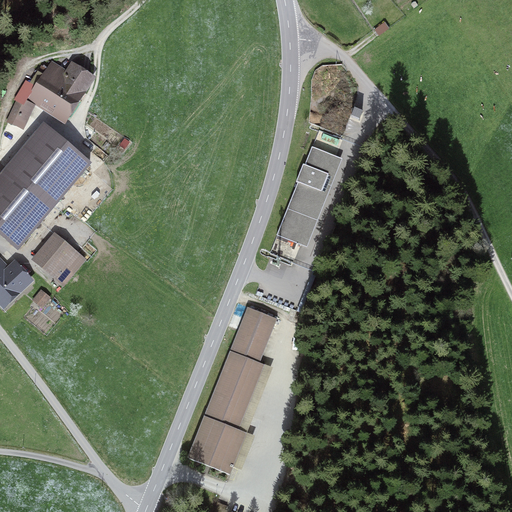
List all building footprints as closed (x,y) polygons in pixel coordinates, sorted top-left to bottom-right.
[(377,26),(382,33),(390,26),(385,19),(377,26)] [(65,70),(52,62),(37,86),(27,100),(35,105),(65,124),(96,76),(72,60),(65,70)] [(23,129),(35,105),(27,100),(37,86),(25,80),(14,99),(16,100),(6,122),(23,129)] [(360,112),(363,102),(355,100),(350,120),(363,124),(366,114),(360,112)] [(5,166),(53,206),(91,161),(44,120),(5,166)] [(342,157),(312,145),(305,163),(303,162),(297,180),(299,180),(277,234),(307,246),(342,157)] [(0,234),(17,249),(53,206),(5,166),(0,171),(0,234)] [(54,234),(30,259),(61,288),(85,263),(54,234)] [(0,257),(0,306),(3,310),(35,280),(15,259),(8,266),(0,257)] [(48,300),(39,292),(30,302),(40,310),(48,300)] [(277,322),(247,310),(186,459),(229,477),(247,434),(239,431),(265,367),(259,365),(277,322)]
